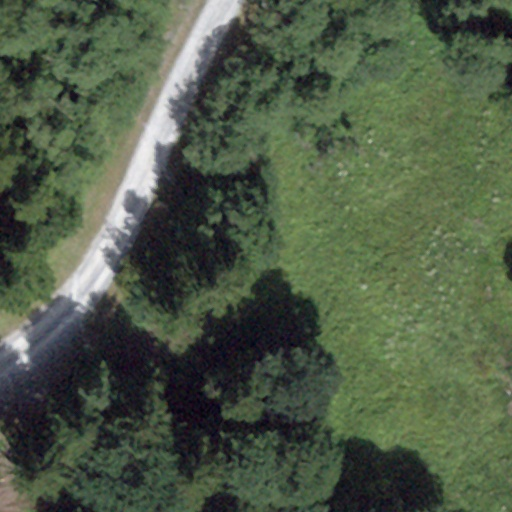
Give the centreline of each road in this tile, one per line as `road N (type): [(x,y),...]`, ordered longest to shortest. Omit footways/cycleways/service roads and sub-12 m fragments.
road 1 (track): [(225,0),(134,204)]
road 2 (track): [(0,366),(88,290),(134,204)]
